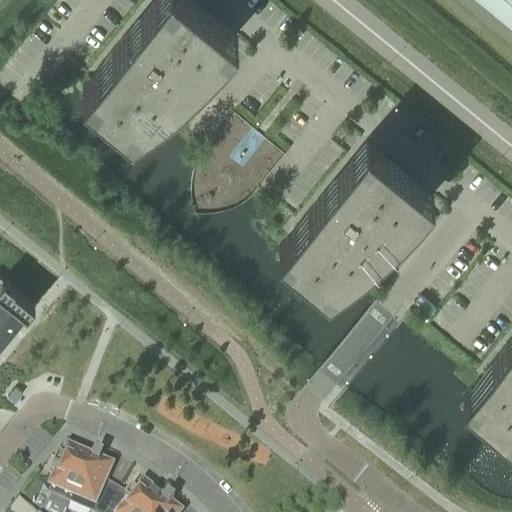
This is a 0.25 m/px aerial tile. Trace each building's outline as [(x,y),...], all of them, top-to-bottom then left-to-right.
[(89,76),(82,84),(131,125),(150,112),(151,111),(159,105),(171,96),(187,83),(191,79),(206,65),(222,49),(237,31),(198,0),(150,0),(127,29),(90,74),(89,76)] [(511,0),(482,0),(511,24),(511,0)] [(366,137),(323,190),(278,245),(327,285),(347,272),(368,256),(384,243),(403,226),(418,209),(433,192),(366,137)] [(0,274),(0,302),(19,319),(33,302),(32,301),(3,277),(0,274)] [(0,302),(0,330),(6,335),(19,319),(0,302)] [(511,334),(462,395),(511,436),(511,434),(511,334)] [(70,507),(90,459),(91,457),(89,456),(87,461),(82,459),(66,453),(63,460),(58,458),(57,460),(53,468),(54,468),(51,474),(56,476),(47,497),(70,507)] [(90,459),(70,507),(82,511),(104,511),(116,491),(104,484),(104,483),(109,471),(100,467),(101,463),(94,460),(90,459)] [(154,511),(163,501),(164,499),(163,498),(160,503),(142,489),(137,495),(133,492),(131,494),(130,493),(127,497),(116,491),(104,511),(154,511)] [(171,511),(170,511),(173,508),(167,503),(166,503),(163,501),(154,511),(171,511)]
